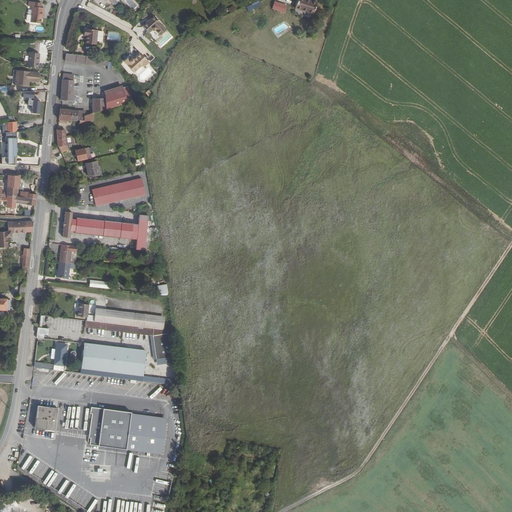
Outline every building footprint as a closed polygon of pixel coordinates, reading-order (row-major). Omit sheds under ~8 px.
[(309,0),(296,0),(294,8),(313,14),(317,2),(309,0)] [(246,6),(248,11),(262,6),(260,1),(246,6)] [(31,22),(41,23),(41,18),(42,16),(43,16),(44,8),(41,7),(41,3),(29,2),(28,6),(33,7),(31,15),(31,22)] [(271,10),(284,14),(286,6),(274,2),(271,10)] [(154,16),(142,26),(148,33),(152,30),(153,31),(155,30),(160,36),(166,30),(154,16)] [(86,36),(86,43),(96,45),(96,41),(97,31),(98,30),(96,30),(92,29),(92,27),(88,27),(88,29),(86,29),(85,36),(86,36)] [(38,53),(28,52),(26,66),(38,68),(39,57),(38,57),(38,53)] [(128,57),(124,61),(133,72),(142,65),(144,67),(149,62),(140,53),(133,59),(132,59),(131,59),(130,59),(128,57)] [(108,59),(66,54),(65,61),(108,66),(108,59)] [(39,73),(16,70),(15,85),(26,86),(27,80),(29,81),(38,82),(39,73)] [(74,75),(64,73),(63,80),(62,80),(60,100),(73,101),(74,94),(72,94),(73,81),(74,75)] [(122,85),(103,92),(105,96),(123,90),(123,88),(122,85)] [(128,87),(123,88),(123,90),(128,103),(132,101),(128,87)] [(123,90),(105,96),(105,99),(106,109),(128,103),(123,90)] [(33,98),(34,91),(23,92),(22,97),(28,98),(27,105),(32,106),(31,113),(38,114),(40,102),(30,100),(31,98),(33,98)] [(35,91),(34,100),(41,100),(41,97),(45,97),(46,92),(35,91)] [(105,99),(93,99),(93,113),(94,113),(106,109),(105,99)] [(85,111),(60,109),(59,120),(66,121),(70,121),(77,121),(77,120),(79,121),(81,121),(83,121),(84,116),(85,111)] [(93,113),(84,116),(83,121),(81,121),(79,121),(79,124),(84,125),(87,125),(87,121),(93,121),(94,113),(93,113)] [(16,122),(7,122),(7,132),(7,155),(17,155),(21,156),(28,156),(40,157),(41,152),(28,151),(28,152),(22,151),(17,151),(17,132),(16,122)] [(57,130),(56,130),(57,147),(58,147),(66,145),(65,137),(66,136),(65,130),(57,130)] [(66,136),(65,137),(66,145),(67,145),(74,144),(73,135),(66,136)] [(85,148),(74,151),(76,161),(87,159),(85,148)] [(96,162),(85,164),(88,176),(99,174),(96,162)] [(20,176),(8,176),(7,186),(7,194),(16,196),(17,187),(19,187),(20,176)] [(141,178),(92,189),(95,206),(145,195),(141,178)] [(7,194),(1,194),(1,201),(0,200),(0,204),(6,205),(5,216),(15,217),(16,203),(26,205),(26,204),(35,206),(36,199),(23,197),(16,196),(7,194)] [(72,212),(65,212),(64,222),(63,222),(63,226),(62,237),(69,237),(70,230),(75,231),(75,233),(136,240),(135,249),(145,250),(148,216),(139,215),(138,225),(76,218),(76,220),(71,219),(72,212)] [(18,222),(12,223),(13,222),(10,222),(10,223),(11,232),(5,232),(5,233),(6,233),(6,238),(7,237),(11,237),(11,233),(13,233),(32,232),(33,222),(32,221),(25,221),(18,222)] [(6,238),(6,233),(5,233),(0,232),(0,248),(8,248),(8,245),(6,245),(6,238)] [(60,250),(59,263),(70,264),(72,251),(76,252),(77,246),(72,246),(61,244),(60,250)] [(28,267),(30,250),(24,249),(23,255),(22,255),(21,258),(23,258),(22,266),(28,267)] [(70,264),(59,263),(57,277),(68,279),(70,264)] [(115,283),(90,280),(90,287),(114,289),(115,283)] [(166,285),(158,286),(159,296),(167,295),(166,285)] [(7,299),(0,298),(0,309),(6,310),(6,309),(9,309),(9,300),(7,300),(7,299)] [(89,305),(78,303),(77,316),(87,317),(89,305)] [(106,309),(95,308),(94,322),(104,323),(106,309)] [(164,317),(106,309),(104,323),(163,330),(164,317)] [(94,322),(85,321),(84,327),(153,336),(156,359),(171,357),(168,331),(163,330),(104,323),(94,322)] [(67,344),(56,343),(53,370),(63,371),(67,344)] [(146,351),(84,344),(83,349),(81,369),(143,376),(146,351)] [(52,383),(55,386),(65,376),(62,374),(60,376),(57,373),(55,375),(53,372),(43,382),(45,385),(48,382),(51,384),(52,383)] [(67,388),(74,376),(72,374),(64,386),(67,388)] [(154,397),(165,389),(163,386),(152,395),(154,397)] [(141,394),(146,398),(155,389),(153,387),(151,390),(147,387),(141,394)] [(58,403),(57,408),(166,423),(166,418),(58,403)] [(57,408),(37,406),(34,428),(54,431),(53,440),(161,455),(166,423),(57,408)] [(26,453),(19,464),(22,466),(21,467),(25,470),(26,468),(29,470),(35,459),(26,453)] [(94,477),(108,477),(109,474),(103,474),(103,469),(98,468),(97,473),(94,473),(94,477)] [(158,472),(155,486),(165,487),(165,493),(168,493),(172,474),(158,472)]
